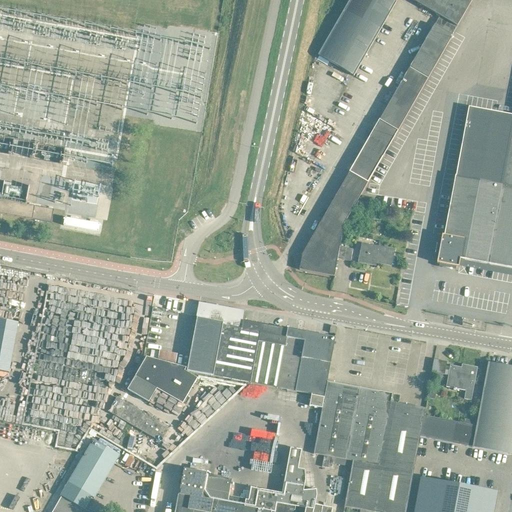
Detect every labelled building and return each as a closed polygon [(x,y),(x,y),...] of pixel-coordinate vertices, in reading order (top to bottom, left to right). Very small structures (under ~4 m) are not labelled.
[(390,0),(349,0),(318,56),(353,77),(396,3),(391,0),(390,0)] [(409,0),(440,17),(456,27),(471,0),(409,0)] [(453,35),(456,27),(440,17),(435,25),(453,35)] [(344,224),(420,92),(453,35),(435,25),(375,128),(375,127),(349,172),(349,173),(302,255),(299,270),(334,277),(337,259),(339,247),(344,224)] [(511,269),(511,115),(468,108),(456,173),(456,176),(455,176),(444,234),(444,236),(442,235),(437,264),(458,267),(460,260),(511,269)] [(0,214),(52,224),(54,211),(0,200),(0,214)] [(65,218),(63,226),(98,232),(100,224),(65,218)] [(362,245),(358,263),(371,266),(372,263),(391,267),(394,251),(362,245)] [(353,249),(339,247),(337,259),(350,262),(353,249)] [(244,316),(244,312),(199,303),(196,318),(197,318),(187,372),(295,392),(306,333),(245,322),(246,317),(244,316)] [(0,320),(0,371),(9,373),(18,323),(0,320)] [(335,339),(333,338),(306,333),(295,392),(311,395),(324,397),(326,383),(335,339)] [(180,353),(168,351),(159,350),(158,356),(179,359),(180,353)] [(186,364),(168,360),(148,357),(142,367),(136,364),(130,374),(136,377),(129,389),(151,402),(158,390),(183,405),(198,379),(185,371),(186,364)] [(446,367),(446,362),(434,360),(431,373),(448,376),(446,388),(453,389),(453,391),(457,392),(457,390),(466,391),(464,400),(471,401),(477,368),(462,365),(461,368),(450,366),(449,368),(446,367)] [(511,368),(488,365),(476,428),(511,434),(511,368)] [(406,511),(420,437),(423,418),(425,410),(390,403),(392,395),(326,383),(324,397),(322,409),(313,454),(352,462),(344,507),(345,507),(370,511),(406,511)] [(322,409),(324,397),(311,395),(309,407),(322,409)] [(161,443),(168,431),(169,428),(117,397),(108,412),(161,443)] [(276,405),(276,397),(268,397),(268,405),(276,405)] [(284,422),(311,423),(311,416),(284,415),(284,422)] [(473,447),(476,428),(423,418),(420,437),(473,447)] [(511,454),(511,434),(476,428),(473,447),(511,454)] [(68,483),(61,496),(61,497),(84,510),(91,497),(94,498),(119,456),(94,440),(68,483)] [(303,491),(304,488),(305,480),(304,471),(298,469),(301,451),(291,449),(283,488),(282,494),(250,488),(248,500),(229,497),(232,480),(206,476),(207,473),(200,472),(189,470),(184,469),(180,490),(181,491),(180,495),(179,495),(175,511),(332,511),(333,509),(322,507),(315,505),(316,496),(316,490),(303,491)] [(335,459),(324,457),(322,467),(334,469),(335,459)] [(47,469),(41,480),(47,483),(52,473),(47,469)] [(50,484),(58,489),(64,480),(56,475),(50,484)] [(493,511),(497,493),(420,479),(414,511),(493,511)] [(61,497),(52,511),(93,511),(89,509),(88,511),(84,510),(61,497)]
